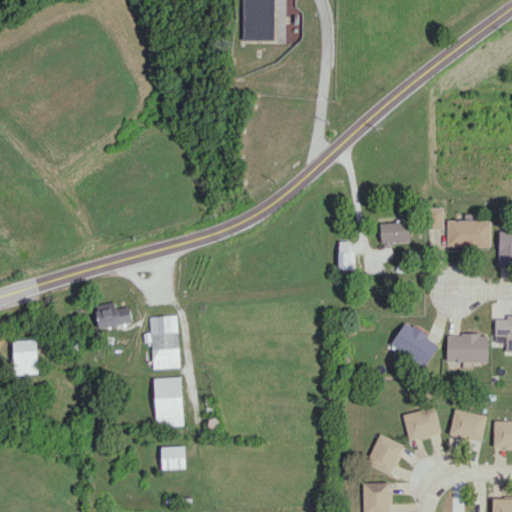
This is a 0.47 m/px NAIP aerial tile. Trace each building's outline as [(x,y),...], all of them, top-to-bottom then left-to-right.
[(273,39),(273,0),(242,0),(241,38),(273,39)] [(442,229),(443,207),(425,206),(425,228),(442,229)] [(490,220),(447,219),(446,246),(489,247),(490,220)] [(408,221),(380,222),(380,243),(409,243),(408,221)] [(511,231),(498,231),(497,265),(511,265),(511,231)] [(352,241),(337,241),(338,269),(353,269),(352,241)] [(115,307),(114,302),(95,304),(98,327),(131,323),(129,306),(115,307)] [(176,315),(149,316),(150,332),(143,333),(143,342),(151,341),(152,367),(178,366),(176,315)] [(511,315),(505,316),(505,318),(495,318),(494,335),(506,335),(506,352),(511,351),(511,315)] [(425,365),(439,342),(403,322),(390,345),(425,365)] [(487,334),(446,333),(446,361),(487,362),(487,334)] [(12,340),(13,374),(37,373),(35,339),(12,340)] [(154,377),(155,426),(182,425),(180,376),(154,377)] [(408,439),(440,432),(434,406),(402,413),(408,439)] [(448,433),(480,441),(486,415),(454,407),(448,433)] [(511,420),(493,420),(493,447),(511,447),(511,420)] [(389,474),(403,444),(379,433),(365,463),(389,474)] [(183,445),(160,446),(161,468),(184,467),(183,445)] [(362,482),(362,511),(388,511),(388,482),(362,482)] [(511,511),(511,498),(492,498),(491,511),(511,511)]
